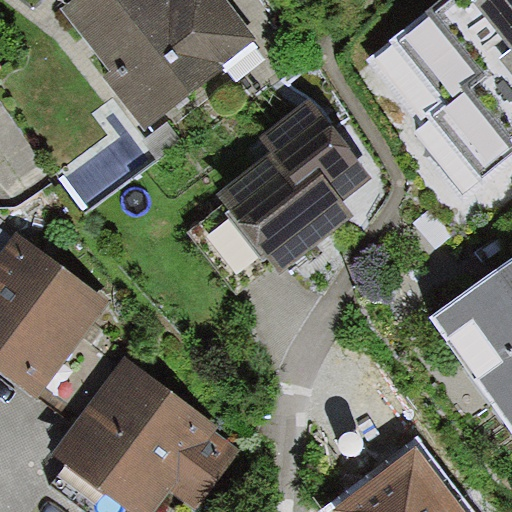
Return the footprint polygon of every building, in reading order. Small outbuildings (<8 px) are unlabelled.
[(76,0),(56,15),(147,137),(229,76),(224,69),(256,45),(223,0),(76,0)] [(511,0),(444,0),(367,66),(473,189),(511,155),(511,0)] [(372,186),(308,103),(253,144),(267,162),(218,200),(279,279),(352,223),(342,209),(372,186)] [(113,307),(21,241),(0,270),(0,374),(42,405),(113,307)] [(511,270),(431,328),(510,440),(511,438),(511,270)] [(216,430),(121,362),(52,459),(125,511),(152,511),(171,487),(200,508),(238,456),(211,436),(216,430)] [(458,511),(416,459),(349,511),(458,511)]
